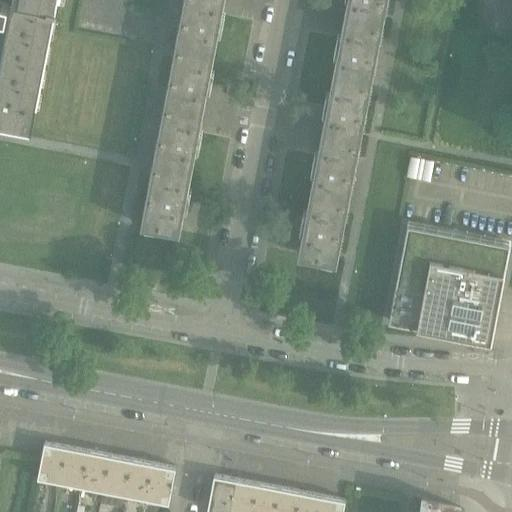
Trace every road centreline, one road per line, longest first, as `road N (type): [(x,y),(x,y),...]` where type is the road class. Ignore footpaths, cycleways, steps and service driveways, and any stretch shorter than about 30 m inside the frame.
road 1 (residential): [(222,335),(286,0)]
road 2 (tertiary): [(205,411),(511,476)]
road 3 (tertiary): [(511,426),(331,426),(205,411)]
road 4 (residential): [(511,374),(222,335)]
road 5 (residential): [(222,335),(0,291)]
road 6 (tertiary): [(0,371),(205,411)]
